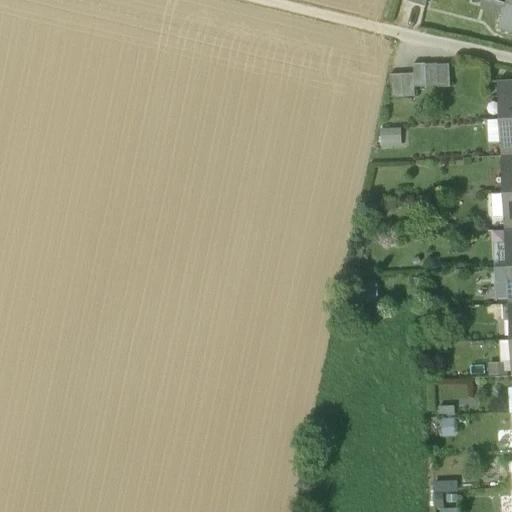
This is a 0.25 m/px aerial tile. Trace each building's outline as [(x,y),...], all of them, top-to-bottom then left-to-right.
[(511,6),(504,4),(496,30),(511,34),(511,6)] [(424,63),(412,64),(412,73),(413,87),(425,86),(424,64),(424,63)] [(436,64),(424,64),(425,86),(425,87),(437,87),(436,64)] [(448,64),(436,64),(437,87),(437,88),(449,87),(448,64)] [(412,73),(389,75),(390,98),(414,97),(413,87),(412,73)] [(511,80),(496,82),(497,94),(502,94),(511,93),(511,80)] [(511,93),(502,94),(503,119),(511,118),(511,93)] [(511,118),(503,119),(504,144),(511,143),(511,118)] [(511,143),(504,144),(499,144),(500,156),(511,155),(511,143)] [(511,155),(500,156),(500,170),(505,170),(505,168),(511,167),(511,155)] [(502,193),(490,194),(491,215),(494,217),(503,217),(503,216),(507,216),(506,193),(502,193)] [(511,217),(508,217),(507,216),(503,216),(503,217),(503,230),(511,229),(511,217)] [(511,229),(503,230),(504,244),(509,244),(509,242),(511,242),(511,229)]
